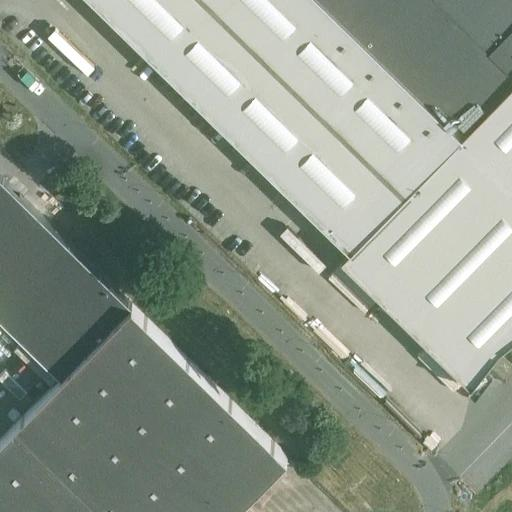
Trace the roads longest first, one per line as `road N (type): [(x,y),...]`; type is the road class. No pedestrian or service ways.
road 1 (unclassified): [(0,62),(417,469),(437,511)]
road 2 (unknown): [(482,425),(99,53),(28,0)]
